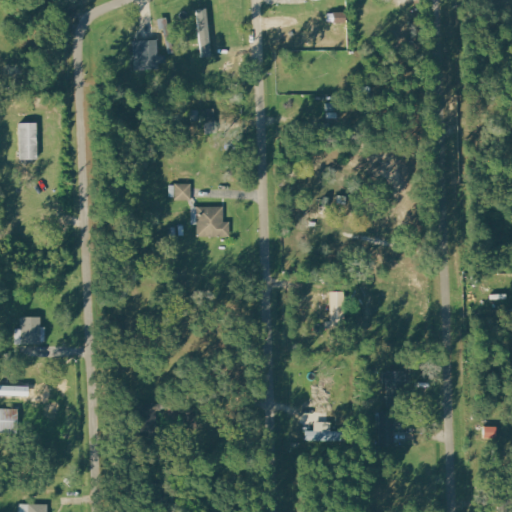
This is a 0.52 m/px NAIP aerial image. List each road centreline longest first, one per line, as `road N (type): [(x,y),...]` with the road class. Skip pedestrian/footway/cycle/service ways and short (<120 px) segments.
road 1 (residential): [(274,511),(257,0)]
road 2 (residential): [(452,511),(436,0)]
road 3 (residential): [(84,25),(96,511)]
